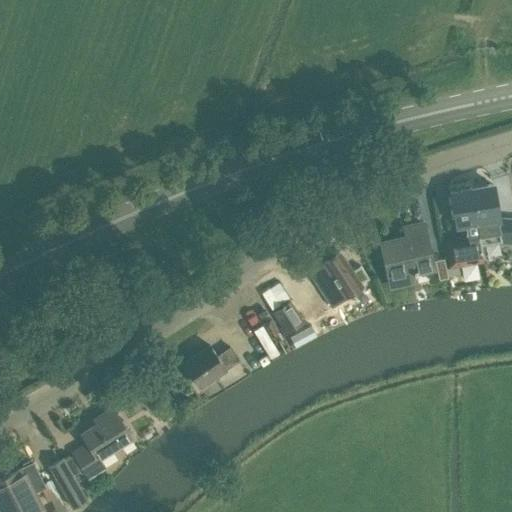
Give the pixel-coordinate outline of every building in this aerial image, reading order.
[(511,239),(511,218),(498,217),(492,183),(470,187),(480,242),(499,238),(511,239)] [(480,242),(470,187),(450,190),(456,225),(465,223),(467,234),(444,239),(449,266),(484,259),(480,242)] [(381,242),(384,257),(390,286),(414,281),(413,272),(431,268),(422,223),(404,227),(406,236),(381,242)] [(361,286),(359,283),(368,278),(360,265),(351,271),(339,252),(309,271),(332,306),(361,286)] [(286,331),(303,320),(289,300),(273,311),(286,331)] [(199,386),(238,358),(229,347),(217,356),(208,344),(182,362),(199,386)] [(99,458),(131,438),(112,407),(93,418),(96,423),(82,432),(87,441),(73,450),(89,476),(105,467),(99,458)] [(78,470),(70,456),(63,460),(72,473),(78,470)] [(66,492),(78,485),(72,473),(63,460),(62,457),(49,464),(66,492)] [(24,511),(42,511),(32,491),(44,485),(32,461),(6,474),(24,511)] [(24,511),(6,474),(0,476),(0,509),(1,511),(24,511)] [(66,492),(74,505),(86,498),(78,485),(66,492)]
